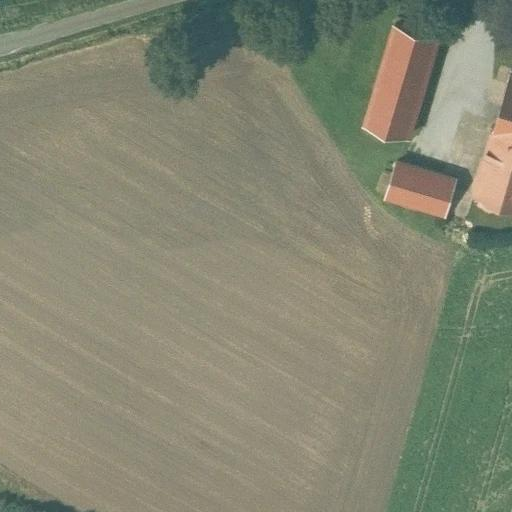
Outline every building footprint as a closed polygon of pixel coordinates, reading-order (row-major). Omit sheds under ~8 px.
[(438,34),(395,21),(365,120),(409,133),(438,34)] [(511,68),(510,70),(511,70),(493,128),(493,127),(492,129),(493,129),(511,135),(511,68)] [(511,135),(493,129),(475,190),(474,190),(473,192),(511,203),(511,135)] [(441,172),(396,159),(386,195),(430,208),(441,172)] [(455,177),(441,172),(430,208),(444,213),(455,177)]
